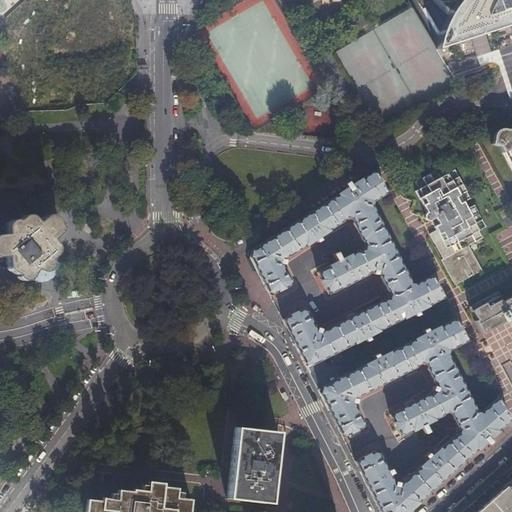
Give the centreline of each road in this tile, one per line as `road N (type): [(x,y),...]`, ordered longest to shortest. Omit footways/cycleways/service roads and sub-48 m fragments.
road 1 (tertiary): [(360,511),(279,351),(222,311)]
road 2 (tertiary): [(164,240),(165,0)]
road 3 (tertiary): [(5,511),(130,341)]
road 4 (tertiary): [(164,240),(126,259),(113,285),(113,310),(130,341)]
